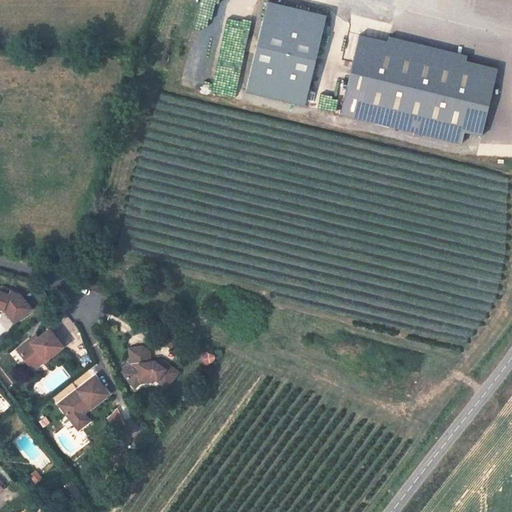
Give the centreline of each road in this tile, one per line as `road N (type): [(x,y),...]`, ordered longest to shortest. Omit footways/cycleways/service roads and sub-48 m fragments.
road 1 (unknown): [(343,0),(319,100),(323,112),(339,123),(449,149),(490,134),(507,26)]
road 2 (tertiary): [(511,355),(391,511)]
